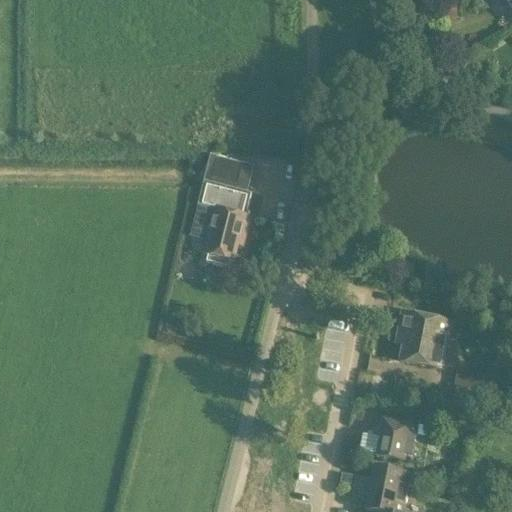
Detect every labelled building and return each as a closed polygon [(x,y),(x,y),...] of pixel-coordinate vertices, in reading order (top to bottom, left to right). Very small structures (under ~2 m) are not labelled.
[(511,0),(503,0),(511,11),(511,0)] [(217,159),(211,180),(237,187),(243,165),(217,159)] [(239,245),(243,246),(250,219),(245,218),(251,196),(204,183),(197,207),(216,212),(205,256),(208,257),(206,264),(229,270),(231,263),(234,263),(239,245)] [(440,371),(446,340),(449,341),(452,325),(401,315),(397,339),(404,340),(399,363),(440,371)] [(455,389),(481,393),(484,377),(457,372),(454,389),(455,389)] [(481,393),(455,389),(452,407),(478,412),(481,393)] [(424,469),(428,449),(431,432),(383,423),(380,439),(363,436),(360,457),(424,469)] [(354,488),(407,498),(411,476),(374,469),(372,481),(340,475),(338,484),(354,488)] [(365,511),(404,511),(407,498),(354,488),(352,497),(368,500),(365,511)]
